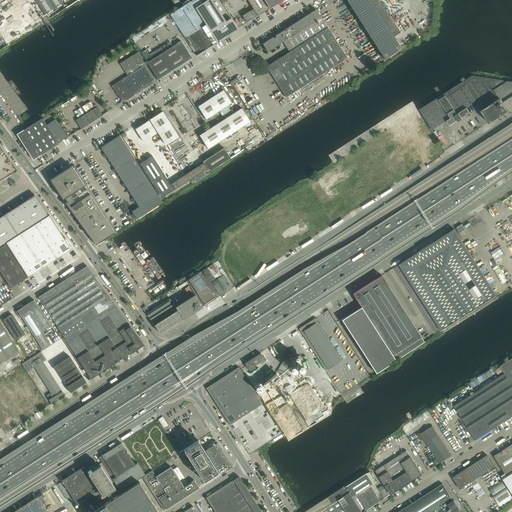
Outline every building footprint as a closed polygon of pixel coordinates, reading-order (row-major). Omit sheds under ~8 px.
[(62,0),(34,0),(44,16),(48,13),(50,17),(66,7),(62,0)] [(213,44),(202,27),(206,25),(191,1),(190,0),(188,0),(187,1),(182,4),(184,6),(170,15),(185,38),(187,37),(198,54),(213,44)] [(226,22),(212,0),(207,0),(208,0),(204,2),(203,3),(200,0),(193,0),(191,1),(206,25),(217,42),(226,36),(228,33),(232,31),(238,28),(231,18),(226,22)] [(268,5),(264,0),(238,0),(244,8),(250,5),(246,0),(247,0),(253,9),(257,15),(258,16),(266,10),(264,7),(268,5)] [(343,0),(382,61),(401,49),(394,37),(400,33),(379,0),(343,0)] [(273,37),(263,44),(265,47),(263,48),(265,51),(267,50),(268,52),(278,45),(280,43),(280,44),(283,42),(289,52),(267,67),(286,97),(348,58),(316,9),(275,36),(276,37),(274,38),(273,37)] [(254,17),(250,11),(242,16),(246,22),(254,17)] [(158,80),(192,58),(190,55),(188,54),(189,53),(184,46),(183,46),(183,44),(181,41),(147,63),(158,80)] [(154,82),(144,67),(144,65),(146,64),(139,52),(120,64),(128,76),(122,79),(133,96),(154,82)] [(489,123),(511,108),(511,81),(472,76),(439,97),(419,110),(432,130),(447,121),(450,126),(458,120),(459,122),(463,119),(462,118),(470,113),(467,108),(476,102),(481,110),(481,111),(489,123)] [(133,96),(122,79),(112,86),(123,103),(133,96)] [(227,106),(231,103),(223,90),(198,106),(206,119),(211,127),(199,135),(207,149),(250,121),(242,108),(235,113),(232,109),(230,111),(227,106)] [(76,121),(81,129),(103,115),(97,107),(76,121)] [(150,120),(166,145),(179,137),(162,111),(150,120)] [(67,137),(51,112),(43,118),(47,124),(58,143),(67,137)] [(58,143),(47,124),(47,125),(42,118),(17,134),(33,160),(59,144),(58,143)] [(135,129),(144,142),(157,133),(148,120),(135,129)] [(430,132),(424,136),(435,155),(442,151),(430,132)] [(120,135),(101,147),(105,153),(102,155),(105,158),(107,157),(114,168),(112,170),(114,173),(116,172),(124,183),(121,184),(124,188),(126,186),(133,198),(131,199),(133,203),(135,201),(139,207),(132,211),(133,213),(131,215),(133,218),(137,219),(163,202),(120,136),(120,135)] [(203,163),(207,169),(207,168),(209,172),(230,158),(224,148),(202,161),(203,163)] [(161,198),(175,189),(172,183),(170,184),(152,156),(139,164),(161,198)] [(193,170),(172,183),(175,189),(207,169),(203,163),(194,169),(194,168),(192,169),(193,170)] [(67,169),(53,178),(50,180),(60,194),(62,198),(63,199),(65,198),(68,202),(66,203),(96,244),(114,233),(114,232),(116,231),(74,165),(71,167),(67,169)] [(35,195),(0,217),(0,245),(6,242),(48,215),(35,195)] [(48,215),(6,242),(7,244),(27,276),(73,247),(67,236),(65,237),(50,214),(48,215)] [(481,224),(479,221),(475,215),(461,224),(462,224),(456,228),(459,233),(467,229),(469,232),(481,224)] [(497,295),(461,239),(454,229),(399,264),(441,331),(451,324),(497,295)] [(0,271),(11,288),(28,277),(27,276),(7,244),(0,248),(0,271)] [(232,288),(223,275),(226,274),(218,261),(214,263),(214,264),(207,268),(207,267),(194,276),(193,274),(190,276),(191,278),(186,281),(195,294),(179,305),(187,317),(186,317),(203,307),(205,305),(205,306),(215,299),(218,297),(220,296),(232,288)] [(115,304),(87,266),(70,277),(72,280),(56,290),(54,287),(38,297),(64,337),(115,304)] [(353,294),(362,307),(351,314),(342,320),(344,323),(376,373),(396,360),(424,342),(381,275),(353,294)] [(177,293),(173,296),(178,305),(182,302),(177,293)] [(187,317),(179,305),(178,305),(172,297),(148,312),(146,314),(161,334),(186,317),(187,317)] [(51,327),(34,300),(17,310),(17,311),(15,312),(19,317),(21,316),(43,350),(51,345),(42,332),(51,327)] [(115,304),(64,337),(62,338),(88,380),(91,378),(91,379),(144,345),(115,304)] [(3,320),(16,340),(25,334),(12,314),(3,320)] [(299,330),(325,371),(327,369),(328,370),(340,362),(340,361),(342,360),(315,318),(313,319),(301,327),(301,328),(299,330)] [(0,322),(0,363),(19,351),(0,322)] [(69,351),(62,339),(43,351),(50,363),(69,351)] [(170,353),(175,351),(174,349),(154,358),(156,363),(171,356),(170,353)] [(46,360),(41,352),(22,364),(27,372),(35,367),(51,393),(46,395),(52,404),(64,396),(43,362),(46,360)] [(263,357),(260,353),(245,363),(248,369),(259,362),(260,364),(261,364),(265,361),(263,358),(264,357),(263,357)] [(288,361),(289,360),(291,367),(290,368),(292,373),(304,370),(302,364),(300,359),(301,359),(300,353),(287,356),(288,361)] [(86,382),(69,356),(54,366),(70,392),(86,382)] [(511,358),(500,366),(505,373),(511,384),(511,358)] [(511,416),(511,384),(505,373),(504,373),(500,366),(495,370),(500,377),(454,406),(476,440),(511,416)] [(239,367),(206,388),(230,425),(238,419),(236,415),(247,408),(250,412),(263,404),(239,367)] [(270,390),(281,380),(276,373),(264,384),(270,390)] [(258,393),(264,389),(260,383),(254,386),(258,393)] [(356,397),(364,393),(359,385),(346,392),(348,396),(345,398),(347,401),(355,396),(356,397)] [(232,426),(240,438),(245,435),(237,423),(232,426)] [(421,434),(437,459),(433,461),(436,465),(451,456),(432,426),(421,434)] [(232,466),(216,441),(210,445),(211,447),(205,451),(201,445),(199,441),(198,441),(184,450),(189,458),(203,480),(218,471),(220,474),(232,466)] [(98,457),(102,463),(120,491),(142,477),(145,475),(137,462),(135,464),(121,443),(98,457)] [(511,444),(494,456),(505,473),(501,476),(511,493),(511,444)] [(189,458),(184,450),(179,453),(184,461),(189,458)] [(387,497),(422,474),(407,450),(375,471),(385,486),(378,490),(384,499),(387,497)] [(469,483),(495,467),(487,455),(452,477),(460,489),(467,484),(468,486),(470,484),(469,483)] [(171,467),(169,468),(165,462),(145,475),(142,477),(163,510),(166,509),(199,488),(194,480),(184,487),(171,467)] [(158,511),(139,482),(113,498),(112,496),(120,491),(102,463),(99,464),(99,466),(88,473),(84,466),(62,481),(77,504),(78,503),(83,511),(158,511)] [(376,482),(370,472),(346,486),(353,497),(357,495),(356,495),(357,494),(358,495),(371,486),(375,484),(374,483),(376,482)] [(260,511),(261,511),(239,476),(206,498),(214,511),(260,511)] [(493,496),(506,488),(502,481),(490,489),(493,496)] [(57,485),(66,499),(71,496),(62,482),(57,485)] [(442,484),(398,511),(462,511),(461,511),(454,499),(453,500),(442,484)] [(363,511),(353,497),(346,486),(306,511),(363,511)] [(381,501),(371,486),(358,495),(357,494),(356,495),(357,495),(353,497),(363,511),(366,510),(381,501)] [(500,506),(511,498),(511,495),(507,487),(506,488),(493,496),(500,506)] [(12,511),(48,511),(38,496),(12,511)]
